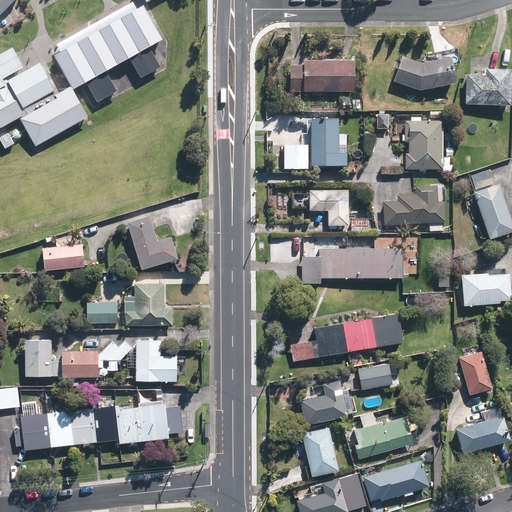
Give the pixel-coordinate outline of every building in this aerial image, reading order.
[(0,22),(19,0),(5,0),(0,6),(0,22)] [(0,123),(3,128),(27,113),(42,145),(93,117),(79,90),(90,83),(100,100),(118,90),(109,73),(134,58),(144,76),(163,65),(152,48),(167,40),(148,5),(57,54),(74,85),(61,92),(44,61),(0,84),(0,123)] [(424,62),(406,55),(397,78),(422,87),(458,80),(453,56),(424,62)] [(305,66),(292,66),(292,89),(354,89),(354,61),(305,61),(305,66)] [(490,74),(468,73),(467,101),(511,102),(511,87),(511,70),(490,70),(490,74)] [(389,113),(379,113),(379,126),(389,126),(389,113)] [(339,117),(314,118),(315,165),(347,164),(347,150),(339,151),(339,117)] [(444,120),(406,121),(407,139),(413,139),(413,153),(407,153),(407,167),(444,166),(444,120)] [(23,135),(19,127),(0,137),(6,148),(17,142),(16,139),(23,135)] [(308,145),(283,146),(284,168),(309,168),(308,145)] [(403,165),(382,164),(382,173),(402,173),(403,165)] [(511,222),(499,184),(478,191),(492,233),(511,226),(511,222)] [(402,201),(385,203),(386,220),(446,216),(445,201),(438,202),(437,186),(419,188),(419,195),(402,196),(402,201)] [(349,189),(313,190),(313,207),(331,207),(331,220),(349,219),(349,189)] [(152,217),(133,223),(145,266),(179,256),(173,237),(159,241),(152,217)] [(371,220),(354,219),(353,229),(371,230),(371,220)] [(83,246),(44,250),(46,267),(84,264),(83,246)] [(402,248),(320,247),(320,276),(402,277),(402,248)] [(319,255),(303,255),(303,280),(319,280),(319,255)] [(448,263),(439,262),(438,285),(448,285),(448,263)] [(489,272),(462,275),(465,301),(500,298),(499,295),(511,294),(510,274),(490,276),(489,272)] [(165,284),(138,284),(138,311),(127,311),(127,322),(173,322),(173,306),(165,306),(165,284)] [(117,302),(87,302),(87,320),(117,321),(117,302)] [(396,312),(344,322),(349,350),(401,340),(396,312)] [(343,325),(314,331),(318,356),(347,350),(343,325)] [(54,338),(28,338),(28,372),(53,372),(54,338)] [(161,340),(139,339),(139,377),(178,378),(178,355),(161,355),(161,340)] [(318,356),(315,339),(291,344),(294,360),(318,356)] [(481,352),(460,358),(470,392),(491,386),(481,352)] [(98,354),(62,353),(62,374),(98,374),(98,354)] [(390,364),(358,371),(362,387),(393,381),(390,364)] [(329,393),(304,398),(309,421),(349,412),(341,379),(327,382),(329,393)] [(17,388),(0,390),(2,407),(19,405),(17,388)] [(119,404),(24,415),(28,447),(121,437),(121,440),(170,434),(166,402),(120,407),(119,404)] [(180,404),(170,405),(172,430),(183,429),(180,404)] [(504,414),(458,429),(464,451),(511,436),(504,414)] [(404,416),(353,432),(360,455),(411,439),(404,416)] [(329,428),(306,433),(315,472),(339,467),(329,428)] [(424,461),(366,478),(372,498),(430,481),(424,461)] [(330,495),(299,503),(301,511),(337,511),(348,509),(339,478),(327,481),(330,495)]
